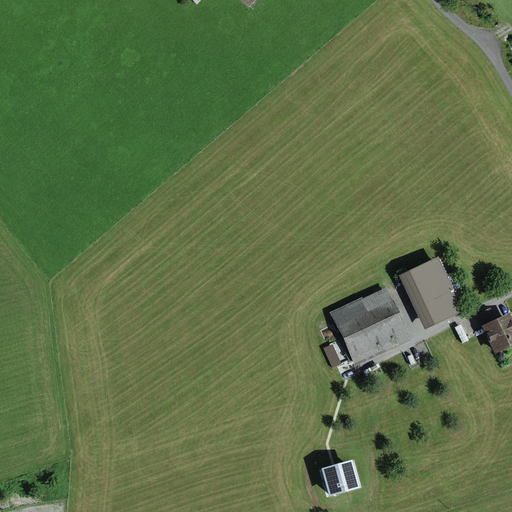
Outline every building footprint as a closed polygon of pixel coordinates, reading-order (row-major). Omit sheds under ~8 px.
[(434,261),(406,274),(430,324),(457,310),(434,261)] [(332,316),(354,363),(405,339),(383,292),(332,316)] [(483,329),(493,351),(511,341),(511,333),(505,318),(483,329)] [(332,346),(323,350),(331,368),(340,364),(332,346)] [(322,472),(328,494),(358,486),(352,464),(322,472)]
